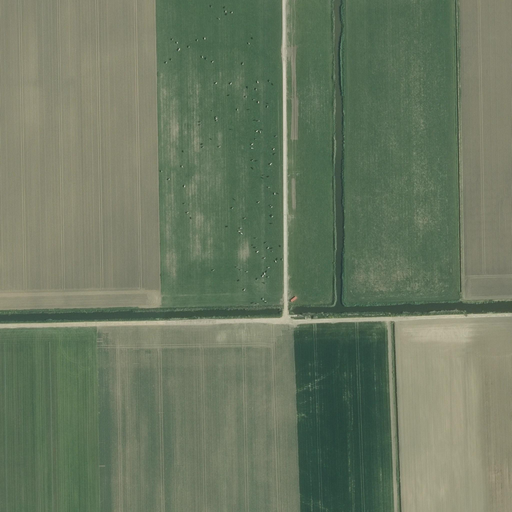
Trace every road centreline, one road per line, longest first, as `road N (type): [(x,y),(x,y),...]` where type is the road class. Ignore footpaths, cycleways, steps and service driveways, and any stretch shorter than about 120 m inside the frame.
road 1 (track): [(0,326),(511,315)]
road 2 (track): [(283,0),(286,321)]
